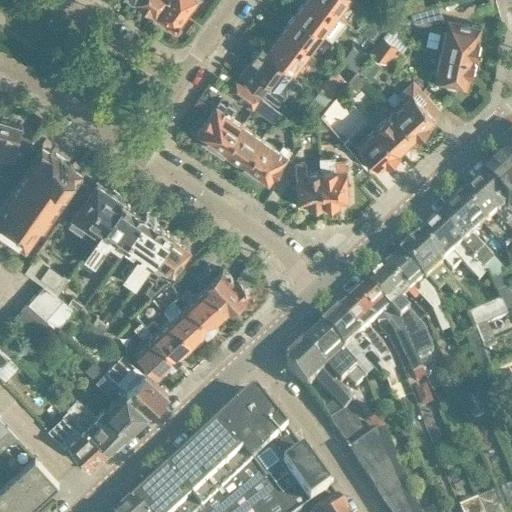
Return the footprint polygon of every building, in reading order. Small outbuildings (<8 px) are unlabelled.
[(137,0),(155,12),(163,0),(137,0)] [(174,26),(192,0),(163,0),(155,12),(157,14),(156,18),(164,23),(167,21),(168,22),(168,21),(174,26)] [(320,0),(303,0),(296,10),(324,32),(332,39),(347,20),(338,13),(320,0)] [(320,0),(338,13),(348,0),(320,0)] [(420,0),(398,0),(397,1),(400,13),(411,10),(422,7),(420,0)] [(422,24),(443,18),(439,3),(423,8),(422,7),(411,10),(414,22),(422,24)] [(376,14),(386,22),(391,15),(381,7),(376,14)] [(324,32),(296,10),(282,29),(310,51),(324,32)] [(370,21),(381,29),(386,22),(376,14),(370,21)] [(481,26),(443,18),(441,28),(446,29),(442,50),(474,57),(475,54),(478,53),(480,44),(477,41),(481,26)] [(390,25),(376,44),(389,54),(396,45),(400,48),(406,40),(397,30),(390,25)] [(267,48),(296,70),(304,59),(311,64),(317,56),(310,51),(282,29),(267,48)] [(267,48),(261,43),(238,73),(278,105),(286,95),(286,83),(296,70),(267,48)] [(376,44),(370,52),(383,62),(389,54),(376,44)] [(348,51),(358,59),(363,52),(353,45),(348,51)] [(473,61),(474,57),(442,50),(437,71),(432,70),(430,80),(467,88),(470,73),(474,72),(476,63),(473,61)] [(342,59),(353,66),(358,59),(348,51),(342,59)] [(371,56),(361,70),(371,77),(381,64),(371,56)] [(355,71),(348,81),(357,89),(365,79),(355,71)] [(260,96),(235,78),(227,89),(252,107),(260,96)] [(404,101),(394,110),(417,136),(418,136),(422,137),(429,130),(428,127),(430,125),(429,124),(435,118),(433,115),(440,109),(414,80),(399,94),(404,101)] [(320,89),(330,97),(335,90),(325,82),(320,89)] [(320,89),(315,96),(325,103),(330,97),(320,89)] [(223,151),(242,122),(231,115),(236,108),(228,102),(226,104),(219,100),(196,133),(209,142),(208,145),(216,151),(219,149),(223,152),(223,151)] [(273,120),(280,111),(271,104),(264,113),(273,120)] [(329,107),(322,116),(335,132),(342,139),(350,131),(333,115),(336,112),(329,107)] [(417,136),(394,110),(376,127),(399,151),(416,136),(417,137),(417,136)] [(0,118),(0,151),(6,153),(1,169),(1,171),(9,173),(33,139),(19,135),(22,125),(0,118)] [(368,118),(348,136),(379,169),(386,163),(387,164),(400,153),(399,151),(376,127),(368,118)] [(318,129),(314,120),(300,126),(301,137),(318,129)] [(242,122),(223,151),(241,164),(261,136),(242,122)] [(302,143),(301,137),(300,126),(291,127),(293,144),(302,143)] [(342,139),(335,132),(325,142),(336,153),(346,143),(342,139)] [(261,136),(241,164),(242,164),(242,165),(245,167),(245,171),(252,176),(255,174),(268,184),(292,150),(291,149),(282,143),(279,148),(261,136)] [(41,229),(74,185),(76,187),(77,185),(75,183),(81,174),(84,176),(85,174),(82,172),(83,172),(42,143),(41,144),(39,142),(38,144),(40,146),(34,155),(32,153),(30,155),(33,156),(2,200),(4,201),(0,205),(0,235),(23,251),(40,228),(41,229)] [(511,153),(483,180),(508,208),(511,206),(511,153)] [(320,169),(322,208),(323,207),(324,207),(325,208),(333,207),(336,203),(339,203),(339,201),(348,200),(344,159),(334,159),(335,169),(320,169)] [(296,162),(298,204),(307,203),(308,205),(311,205),(313,209),(322,208),(320,169),(307,170),(306,161),(296,162)] [(461,200),(484,226),(496,215),(509,228),(511,225),(511,212),(506,206),(483,180),(461,200)] [(97,181),(68,222),(94,240),(122,199),(120,197),(120,194),(113,189),(110,190),(97,181)] [(119,248),(143,214),(122,199),(94,240),(83,255),(94,262),(109,241),(119,248)] [(461,200),(440,219),(484,268),(493,260),(473,237),(484,226),(461,200)] [(170,232),(143,214),(119,248),(134,258),(121,276),(134,286),(142,274),(151,261),(170,232)] [(432,226),(418,239),(441,265),(445,262),(452,270),(462,262),(480,281),(488,273),(484,268),(440,219),(432,226)] [(149,296),(183,265),(182,264),(179,262),(190,246),(170,232),(151,261),(142,274),(152,281),(144,293),(149,296)] [(418,239),(400,255),(426,283),(429,280),(439,291),(445,285),(455,296),(459,292),(452,276),(441,265),(418,239)] [(36,254),(24,270),(44,284),(56,294),(68,276),(36,254)] [(385,270),(384,270),(407,296),(408,295),(413,290),(434,313),(441,307),(435,294),(426,283),(400,255),(385,270)] [(195,260),(187,267),(196,276),(203,269),(195,260)] [(248,261),(244,266),(255,274),(258,269),(248,261)] [(203,269),(196,276),(205,285),(205,286),(228,310),(229,311),(246,294),(249,291),(246,287),(240,281),(236,284),(223,269),(212,278),(203,269)] [(383,272),(368,285),(404,327),(409,338),(417,358),(433,352),(423,328),(400,302),(406,297),(407,296),(384,270),(383,272)] [(500,277),(493,283),(497,292),(505,289),(500,277)] [(56,294),(44,284),(27,302),(45,318),(62,300),(56,294)] [(354,298),(353,299),(375,324),(376,323),(379,326),(385,325),(392,332),(403,356),(406,363),(411,375),(422,370),(417,358),(409,338),(404,327),(368,285),(354,298)] [(188,287),(181,293),(213,327),(216,325),(218,322),(217,321),(228,310),(205,286),(195,294),(188,287)] [(181,293),(163,310),(170,317),(193,342),(205,332),(206,333),(209,331),(213,327),(181,293)] [(73,294),(66,303),(77,313),(83,304),(73,294)] [(351,300),(338,312),(374,352),(380,363),(386,375),(391,389),(398,386),(392,370),(395,369),(390,357),(384,346),(370,330),(374,325),(375,324),(353,299),(351,300)] [(511,300),(511,299),(501,303),(506,316),(507,317),(510,315),(511,314),(511,300)] [(49,322),(45,318),(27,302),(11,321),(32,340),(49,322)] [(441,307),(434,313),(437,320),(445,316),(441,307)] [(338,312),(320,329),(366,379),(374,371),(380,377),(386,375),(380,363),(374,352),(338,312)] [(479,312),(470,316),(476,329),(484,325),(479,312)] [(98,317),(91,325),(101,334),(109,326),(98,317)] [(153,319),(145,326),(177,360),(180,357),(183,355),(181,353),(193,342),(170,317),(160,327),(153,319)] [(137,324),(133,327),(145,340),(136,349),(141,355),(134,362),(153,380),(170,364),(171,365),(174,363),(177,360),(145,326),(140,321),(137,324)] [(488,325),(476,330),(483,347),(495,341),(488,325)] [(366,379),(320,329),(303,344),(340,387),(346,381),(355,389),(366,379)] [(18,348),(1,332),(0,333),(0,347),(10,357),(18,348)] [(475,333),(466,337),(482,377),(491,373),(475,333)] [(315,381),(344,410),(351,407),(348,396),(340,387),(303,344),(286,360),(286,366),(306,388),(315,381)] [(0,367),(10,357),(0,347),(0,367)] [(123,352),(105,372),(148,412),(168,393),(153,380),(134,362),(123,352)] [(511,378),(508,370),(496,375),(501,388),(511,383),(511,378)] [(104,371),(94,382),(112,398),(104,407),(130,429),(148,412),(105,372),(104,371)] [(69,389),(58,400),(68,409),(109,447),(130,429),(104,407),(97,415),(69,389)] [(250,393),(235,407),(268,447),(275,456),(295,443),(287,431),(263,401),(257,394),(257,393),(250,392),(250,393)] [(479,397),(466,402),(474,421),(476,420),(484,417),(487,416),(479,397)] [(343,411),(335,402),(324,412),(329,420),(343,411)] [(242,452),(250,461),(268,447),(235,407),(219,422),(242,452)] [(329,420),(346,443),(362,433),(351,407),(344,410),(343,411),(329,420)] [(68,409),(48,428),(64,446),(80,463),(83,467),(82,467),(85,470),(86,469),(89,466),(109,447),(68,409)] [(484,417),(476,420),(484,438),(491,435),(484,417)] [(0,418),(0,441),(4,437),(11,445),(15,445),(20,440),(9,429),(0,418)] [(367,427),(374,437),(385,430),(380,419),(367,427)] [(250,461),(242,452),(219,422),(198,441),(233,478),(234,477),(253,500),(269,487),(251,464),(250,461)] [(419,511),(385,430),(374,437),(352,451),(391,511),(419,511)] [(233,511),(288,511),(269,487),(253,500),(234,477),(233,478),(198,441),(182,456),(216,494),(217,493),(233,511)] [(283,467),(310,504),(330,490),(295,443),(275,456),(283,467)] [(43,497),(59,482),(35,456),(18,471),(43,497)] [(196,511),(233,511),(217,493),(216,494),(182,456),(164,473),(199,510),(196,511)] [(283,467),(265,481),(269,487),(288,511),(299,511),(310,504),(283,467)] [(27,511),(43,497),(18,471),(2,486),(27,511)] [(147,489),(168,511),(196,511),(199,510),(164,473),(147,489)] [(0,487),(0,511),(26,511),(27,511),(2,486),(0,487)] [(168,511),(147,489),(130,504),(137,511),(168,511)] [(495,494),(478,501),(482,511),(503,511),(500,506),(495,494)] [(344,511),(337,500),(318,511),(344,511)] [(482,511),(478,501),(461,509),(462,511),(482,511)]
